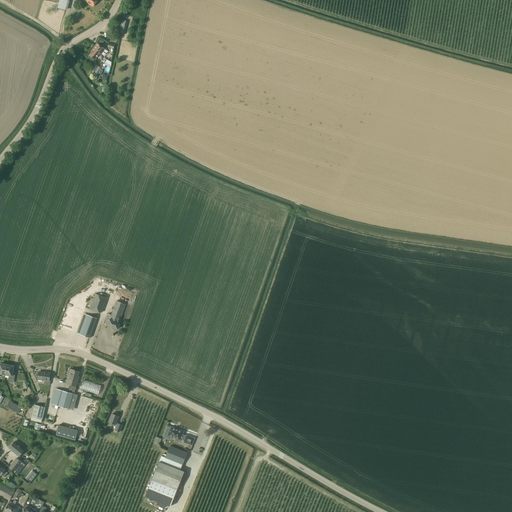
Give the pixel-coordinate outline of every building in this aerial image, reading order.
[(59,0),(59,5),(52,3),(51,7),(67,11),(69,0),(59,0)] [(95,60),(99,55),(100,56),(105,49),(97,43),(91,50),(92,51),(89,56),(95,60)] [(89,309),(101,313),(106,298),(95,293),(89,309)] [(109,319),(110,319),(107,325),(118,329),(120,323),(119,323),(126,304),(116,301),(111,315),(110,315),(109,319)] [(90,338),(97,318),(84,314),(77,333),(90,338)] [(14,366),(7,365),(5,375),(9,376),(9,378),(14,380),(16,372),(13,372),(14,366)] [(79,371),(72,369),(70,377),(69,376),(66,384),(70,385),(68,392),(74,394),(78,380),(77,379),(79,371)] [(38,377),(38,379),(49,381),(51,373),(47,372),(47,373),(39,372),(38,372),(37,373),(37,374),(36,374),(36,375),(37,375),(37,376),(38,376),(38,377)] [(80,389),(98,394),(101,385),(83,379),(80,389)] [(74,394),(68,392),(55,389),(51,404),(53,405),(53,406),(55,406),(55,405),(57,406),(69,409),(69,408),(70,402),(75,404),(78,395),(74,394)] [(11,402),(7,407),(18,413),(21,407),(11,402)] [(46,406),(34,404),(31,416),(43,419),(46,406)] [(117,423),(116,423),(119,416),(117,416),(117,415),(117,414),(117,413),(116,413),(115,413),(114,413),(113,414),(112,414),(109,422),(115,425),(117,425),(115,430),(120,432),(123,425),(117,423)] [(56,425),(54,435),(75,439),(77,429),(56,425)] [(183,432),(171,427),(167,435),(180,440),(181,439),(184,440),(184,442),(192,445),(195,438),(186,435),(186,436),(182,434),(183,432)] [(9,448),(19,456),(24,450),(14,442),(9,448)] [(165,458),(183,465),(187,453),(169,446),(165,458)] [(8,468),(14,472),(22,462),(16,458),(8,468)] [(170,507),(177,489),(184,471),(159,461),(152,479),(145,497),(170,507)] [(34,472),(28,479),(31,481),(37,474),(34,472)] [(5,511),(7,511),(11,511),(13,507),(17,501),(14,500),(13,502),(10,501),(5,511)]
